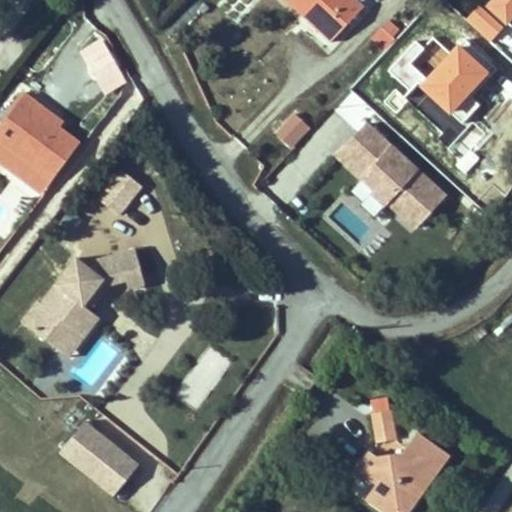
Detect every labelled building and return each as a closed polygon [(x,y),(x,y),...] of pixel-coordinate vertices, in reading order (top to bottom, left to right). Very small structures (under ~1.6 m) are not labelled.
[(328,42),(360,8),(350,0),(284,0),(301,15),(303,13),(320,29),(317,31),(328,42)] [(449,0),(471,21),(490,0),(449,0)] [(511,0),(495,0),(476,23),(504,46),(511,36),(511,0)] [(201,15),(207,8),(202,4),(197,10),(201,15)] [(417,87),(449,52),(428,33),(396,68),(417,87)] [(466,118),(480,102),(470,93),(493,66),(464,40),(426,84),(466,118)] [(90,60),(105,81),(121,70),(105,49),(90,60)] [(0,141),(48,177),(75,140),(58,127),(35,110),(40,105),(24,93),(0,125),(0,141)] [(58,127),(62,121),(40,105),(35,110),(58,127)] [(294,112),(273,134),(290,151),(311,129),(294,112)] [(367,122),(334,158),(362,184),(357,188),(412,237),(449,197),(367,122)] [(121,219),(142,184),(116,168),(94,203),(121,219)] [(511,193),(504,189),(498,198),(508,205),(511,198),(511,193)] [(79,269),(72,263),(39,306),(35,303),(22,320),(58,348),(71,332),(81,340),(97,320),(81,308),(100,284),(108,291),(142,275),(130,246),(79,269)] [(146,283),(142,275),(123,284),(126,292),(146,283)] [(108,291),(100,284),(81,308),(89,314),(108,291)] [(81,340),(71,332),(58,348),(69,356),(81,340)] [(424,353),(432,359),(438,350),(430,343),(424,353)] [(208,345),(175,395),(198,410),(231,360),(208,345)] [(379,443),(396,440),(391,411),(374,413),(379,443)] [(145,462),(91,421),(67,452),(120,494),(145,462)] [(447,456),(416,434),(402,454),(392,469),(378,458),(371,453),(358,470),(378,485),(369,497),(382,507),(390,496),(401,494),(414,503),(447,456)] [(392,469),(402,454),(378,458),(392,469)] [(401,494),(390,496),(382,507),(388,511),(392,511),(398,505),(407,511),(414,503),(401,494)]
